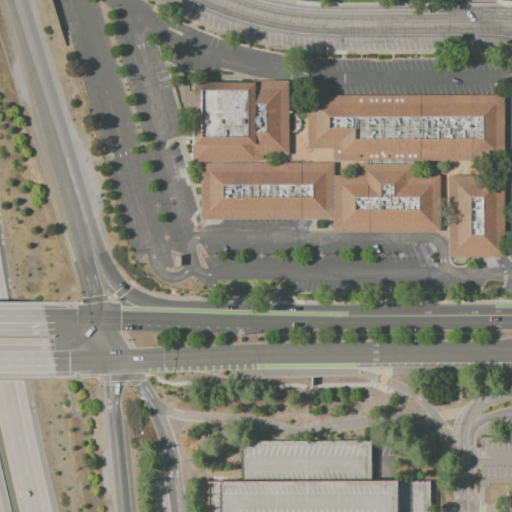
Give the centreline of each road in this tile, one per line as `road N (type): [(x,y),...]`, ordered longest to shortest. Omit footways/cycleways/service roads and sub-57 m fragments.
road 1 (residential): [(511,28),(322,25),(213,0)]
road 2 (motorway): [(156,319),(105,268),(71,158),(54,139)]
road 3 (motorway): [(104,319),(54,139)]
road 4 (primary): [(342,352),(511,351)]
road 5 (motorway): [(122,511),(109,360)]
road 6 (primary): [(495,321),(350,320)]
road 7 (motorway): [(54,139),(14,0)]
road 8 (primary): [(123,359),(254,354)]
road 9 (residential): [(170,472),(167,440),(123,359)]
